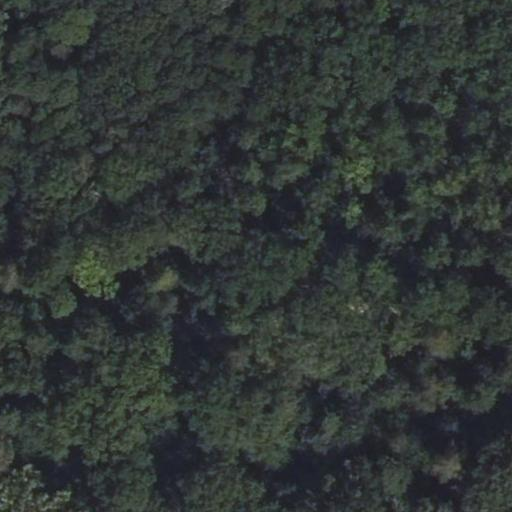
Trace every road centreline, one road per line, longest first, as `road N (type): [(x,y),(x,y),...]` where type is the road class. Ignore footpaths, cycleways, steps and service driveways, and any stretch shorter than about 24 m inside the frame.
road 1 (track): [(302,0),(242,124),(234,191),(267,274),(324,327),(464,374),(511,406)]
road 2 (track): [(107,511),(511,487)]
